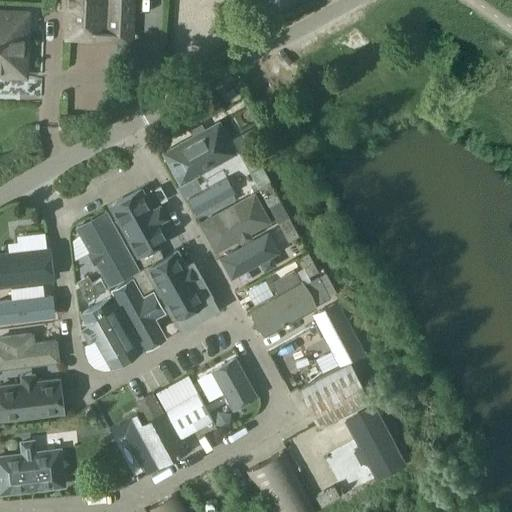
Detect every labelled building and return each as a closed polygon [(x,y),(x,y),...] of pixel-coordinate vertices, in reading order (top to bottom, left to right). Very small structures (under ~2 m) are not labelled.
[(107,33),(107,26),(128,27),(129,11),(130,11),(130,0),(61,0),(61,7),(70,8),(69,35),(97,36),(98,10),(100,10),(99,33),(107,33)] [(0,72),(23,73),(26,14),(0,12),(0,72)] [(261,122),(240,134),(247,147),(269,135),(261,122)] [(177,187),(229,157),(215,131),(162,162),(177,187)] [(240,152),(239,153),(249,171),(250,171),(260,166),(249,147),(240,152)] [(178,189),(187,206),(242,177),(233,160),(178,189)] [(259,188),(269,206),(279,200),(269,182),(259,188)] [(139,192),(111,207),(138,255),(165,239),(139,192)] [(197,226),(210,251),(264,223),(251,197),(197,226)] [(81,265),(96,291),(126,274),(93,216),(71,229),(89,261),(81,265)] [(278,223),(288,241),(299,235),(288,217),(278,223)] [(227,282),(274,256),(262,233),(215,259),(227,282)] [(162,256),(156,246),(138,256),(143,267),(162,256)] [(0,252),(0,286),(45,282),(43,262),(19,265),(17,251),(0,252)] [(309,276),(318,271),(308,252),(299,257),(297,258),(307,277),(309,276)] [(143,268),(143,267),(132,273),(143,292),(153,286),(150,279),(143,268)] [(153,283),(180,329),(207,313),(181,267),(153,283)] [(87,276),(77,282),(77,283),(87,300),(96,295),(98,295),(97,294),(97,293),(87,276)] [(311,309),(297,283),(243,311),(257,337),(311,309)] [(157,306),(148,291),(117,308),(141,353),(158,343),(142,314),(157,306)] [(135,352),(107,299),(78,315),(106,367),(135,352)] [(0,307),(0,328),(57,321),(54,302),(0,307)] [(339,364),(353,357),(363,351),(343,313),(332,319),(319,326),(339,364)] [(0,337),(0,367),(53,362),(50,342),(28,345),(27,335),(0,337)] [(349,360),(297,388),(320,431),(372,402),(349,360)] [(56,388),(0,394),(0,420),(59,414),(56,388)] [(213,421),(197,392),(166,409),(182,438),(213,421)] [(137,427),(157,465),(158,465),(186,450),(165,411),(137,427)] [(284,449),(245,471),(268,511),(313,511),(317,510),(284,449)] [(55,463),(0,468),(0,495),(58,490),(55,463)] [(339,497),(333,487),(316,497),(322,507),(339,497)] [(187,511),(175,492),(148,507),(151,511),(187,511)] [(214,511),(249,511),(241,497),(214,511)]
